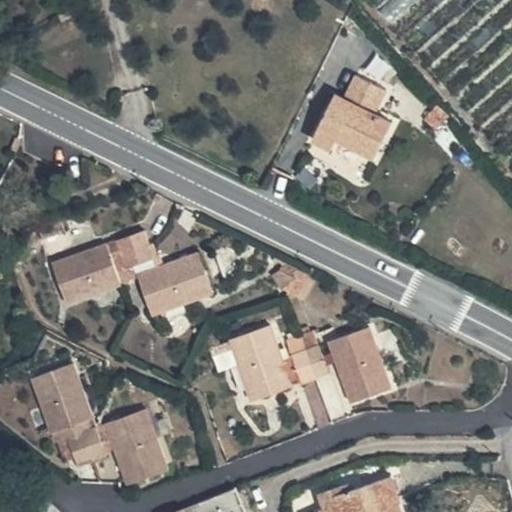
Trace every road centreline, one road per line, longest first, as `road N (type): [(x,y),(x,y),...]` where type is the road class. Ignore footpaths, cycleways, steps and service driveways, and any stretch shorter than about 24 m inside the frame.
road 1 (secondary): [(511,341),(0,87)]
road 2 (residential): [(499,414),(365,424),(137,509),(80,503),(0,445)]
